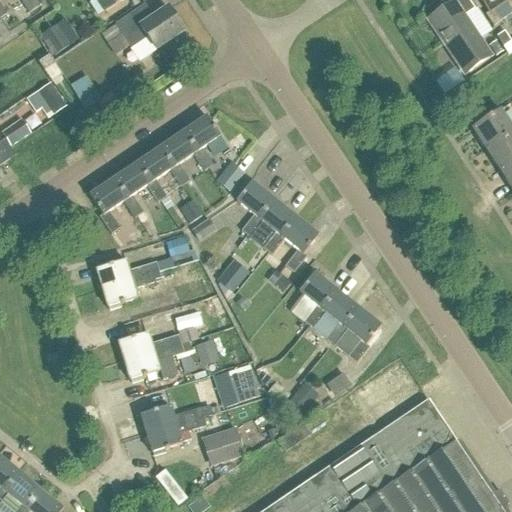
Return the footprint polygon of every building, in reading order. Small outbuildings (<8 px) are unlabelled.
[(22,0),(31,13),(40,7),(34,0),(22,0)] [(96,0),(99,4),(105,13),(117,6),(125,0),(96,0)] [(474,11),(466,0),(437,0),(441,5),(442,4),(448,12),(444,15),(441,12),(428,21),(466,77),(490,60),(463,19),(474,11)] [(494,13),(505,5),(510,2),(508,0),(478,0),(488,14),(485,16),(493,28),(501,23),(494,13)] [(169,10),(144,27),(135,13),(115,26),(132,51),(148,40),(156,53),(184,34),(169,10)] [(39,40),(53,60),(69,49),(56,29),(39,40)] [(503,33),(496,38),(504,49),(510,44),(503,33)] [(496,43),(489,48),(496,58),(503,54),(496,43)] [(52,84),(62,77),(49,58),(39,65),(52,84)] [(454,70),(434,83),(443,97),(463,84),(454,70)] [(52,87),(28,103),(36,115),(42,112),(48,122),(67,109),(52,87)] [(105,114),(120,105),(113,92),(97,101),(105,114)] [(511,136),(511,130),(500,113),(472,132),(487,153),(511,136)] [(196,155),(193,157),(204,174),(213,167),(202,151),(220,139),(207,119),(183,135),(196,155)] [(22,124),(3,137),(12,149),(31,136),(22,124)] [(179,167),(193,157),(196,155),(183,135),(160,151),(173,171),(170,173),(181,189),(190,183),(179,167)] [(511,165),(511,136),(487,153),(500,174),(511,165)] [(0,144),(0,155),(10,149),(5,141),(0,144)] [(10,149),(0,155),(0,166),(16,156),(10,149)] [(156,183),(170,173),(173,171),(160,151),(136,166),(150,186),(147,189),(158,205),(167,199),(156,183)] [(233,192),(246,175),(234,165),(220,182),(222,183),(220,186),(227,197),(232,192),(233,192)] [(511,165),(500,174),(511,191),(511,165)] [(132,198),(147,189),(150,186),(136,166),(113,182),(127,202),(123,204),(134,221),(143,215),(132,198)] [(109,214),(123,204),(127,202),(113,182),(89,198),(102,217),(99,219),(111,236),(120,230),(109,214)] [(259,222),(274,203),(251,185),(236,204),(254,218),(241,233),(250,240),(262,225),(259,222)] [(280,239),(296,220),(274,203),(259,222),(262,225),(276,235),(263,251),(272,258),(284,242),(280,239)] [(194,204),(181,213),(191,228),(204,219),(194,204)] [(280,239),(284,242),(297,253),(285,268),(293,275),(306,259),(304,256),(318,238),(296,220),(280,239)] [(215,233),(209,222),(192,234),(199,244),(215,233)] [(184,240),(167,245),(172,261),(189,255),(184,240)] [(102,292),(152,276),(150,270),(149,268),(129,274),(126,264),(112,268),(112,267),(108,268),(108,266),(96,270),(97,273),(96,273),(102,292)] [(248,277),(233,265),(217,284),(232,296),(248,277)] [(156,266),(149,268),(150,270),(152,276),(159,274),(156,266)] [(276,273),(268,284),(282,295),(291,285),(276,273)] [(152,276),(102,292),(107,311),(108,310),(109,313),(121,310),(120,308),(124,307),(124,306),(137,301),(134,292),(154,285),(152,276)] [(315,276),(299,294),(317,308),(304,324),(309,328),(312,331),(325,315),(322,312),(337,294),(315,276)] [(337,294),(322,312),(325,315),(339,326),(326,341),(334,348),(335,347),(347,333),(344,330),(359,311),(337,294)] [(241,299),(236,306),(244,313),(250,306),(241,299)] [(347,333),(335,347),(348,358),(348,359),(356,366),(370,349),(367,347),(381,329),(359,311),(344,330),(347,333)] [(174,321),(179,341),(196,337),(191,317),(174,321)] [(124,365),(174,349),(171,340),(151,347),(148,337),(135,341),(134,340),(130,341),(130,339),(118,343),(119,346),(118,346),(124,365)] [(201,365),(218,360),(212,344),(195,349),(201,365)] [(174,349),(124,365),(129,383),(131,383),(132,386),(143,382),(142,380),(146,379),(146,378),(159,374),(156,364),(172,359),(177,358),(174,349)] [(178,377),(172,359),(156,364),(159,374),(162,382),(178,377)] [(227,375),(237,406),(259,399),(248,368),(227,375)] [(280,406),(289,396),(275,385),(272,387),(270,390),(267,394),(280,406)] [(313,402),(300,392),(288,406),(301,417),(313,402)] [(501,511),(428,404),(268,511),(501,511)] [(146,437),(196,422),(194,413),(173,419),(170,410),(157,414),(157,413),(153,414),(152,412),(141,415),(142,418),(140,419),(146,437)] [(286,454),(326,427),(320,417),(279,444),(286,454)] [(196,422),(146,437),(152,456),(153,456),(154,459),(165,455),(165,453),(169,452),(168,451),(182,447),(179,437),(199,431),(196,422)] [(234,432),(204,442),(212,468),(242,459),(234,432)] [(4,495),(19,477),(0,460),(0,505),(7,498),(4,495)] [(26,511),(41,495),(19,477),(4,495),(7,498),(20,509),(17,511),(26,511)] [(26,511),(61,511),(41,495),(26,511)] [(202,499),(188,509),(189,511),(206,511),(210,509),(202,499)]
